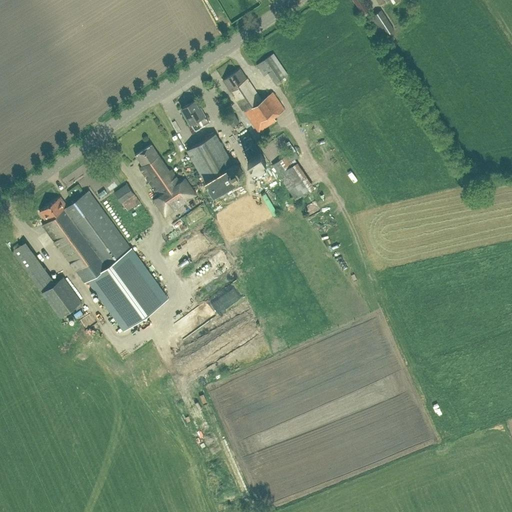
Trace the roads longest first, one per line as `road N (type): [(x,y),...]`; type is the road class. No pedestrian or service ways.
road 1 (unknown): [(8,200),(99,321),(129,341),(152,331),(175,302),(153,252),(151,219),(126,173)]
road 2 (tertiary): [(0,206),(297,0)]
